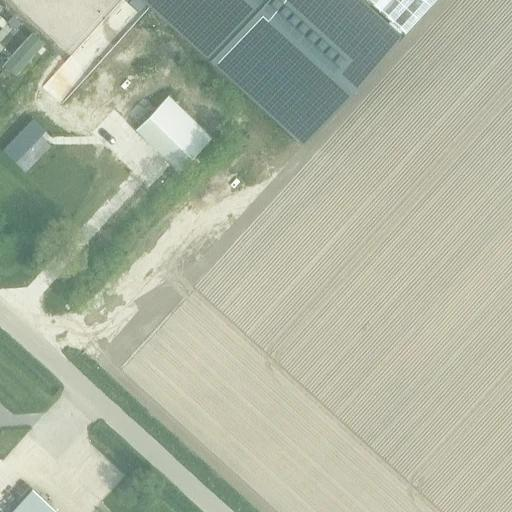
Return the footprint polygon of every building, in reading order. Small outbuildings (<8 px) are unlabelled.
[(511,0),(208,0),(392,171),(511,41),(511,0)] [(117,113),(135,130),(178,171),(231,117),(187,75),(168,97),(150,115),(136,101),(128,110),(124,106),(117,113)] [(0,84),(0,108),(12,95),(0,84)] [(12,95),(0,108),(0,130),(5,135),(29,111),(12,95)] [(11,511),(56,511),(32,489),(11,511)]
